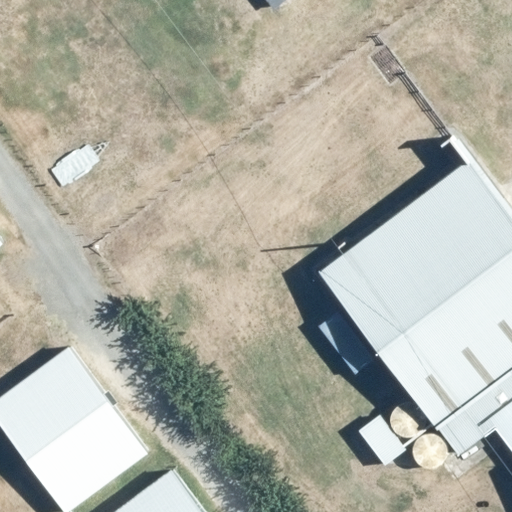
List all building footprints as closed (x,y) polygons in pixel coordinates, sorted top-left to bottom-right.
[(480,149),(328,262),(446,420),(511,370),(511,191),(503,180),(480,149)] [(0,245),(12,237),(0,221),(0,245)] [(157,446),(77,339),(0,395),(0,408),(74,508),(157,446)] [(511,370),(446,420),(467,450),(502,423),(511,436),(511,370)] [(412,445),(385,409),(364,425),(391,461),(412,445)] [(216,511),(180,462),(112,511),(216,511)]
